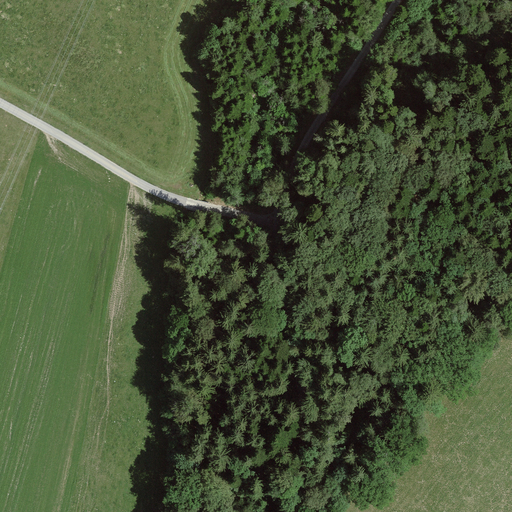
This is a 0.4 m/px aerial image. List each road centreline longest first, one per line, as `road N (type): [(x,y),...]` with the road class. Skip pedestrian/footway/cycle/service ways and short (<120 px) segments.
road 1 (unclassified): [(396,0),(312,132),(277,220),(306,433),(297,511)]
road 2 (track): [(0,103),(133,180),(277,220)]
